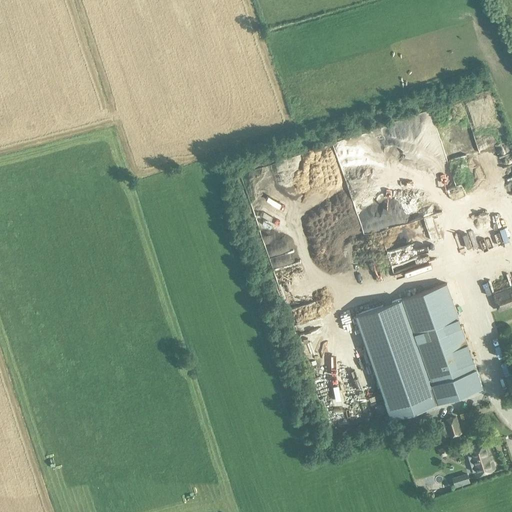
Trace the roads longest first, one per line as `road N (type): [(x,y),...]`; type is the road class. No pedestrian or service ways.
road 1 (unknown): [(286,212),(318,285),(335,302),(458,263)]
road 2 (unknown): [(511,406),(464,278)]
